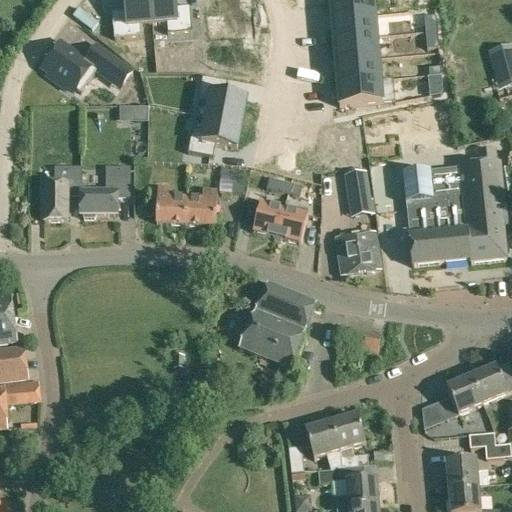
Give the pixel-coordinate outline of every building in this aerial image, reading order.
[(138,28),(152,27),(149,0),(123,0),(125,16),(113,17),(115,42),(139,39),(138,28)] [(175,0),(149,0),(152,27),(167,26),(168,36),(192,34),(190,10),(176,11),(175,0)] [(375,0),(331,0),(333,19),(355,17),(377,15),(375,0)] [(355,17),(333,19),(335,40),(379,36),(377,15),(355,17)] [(427,31),(440,30),(439,23),(427,24),(427,31)] [(440,30),(427,31),(429,40),(440,39),(440,30)] [(379,36),(335,40),(337,62),(381,58),(379,36)] [(63,43),(44,69),(50,73),(48,76),(68,91),(70,88),(76,93),(78,91),(82,94),(100,72),(111,81),(123,65),(100,48),(89,62),(63,43)] [(381,58),(337,62),(339,84),(383,79),(381,58)] [(503,102),(511,99),(511,60),(493,66),(503,102)] [(432,75),(444,73),(443,66),(432,66),(432,75)] [(444,81),(444,73),(432,75),(432,82),(444,81)] [(383,79),(339,84),(341,105),(386,101),(397,100),(395,78),(383,79)] [(200,82),(196,106),(207,107),(205,121),(242,126),(246,101),(224,98),(225,86),(200,82)] [(134,110),(134,124),(149,124),(149,110),(134,110)] [(192,134),(189,158),(214,161),(216,149),(234,151),(235,148),(239,148),(242,126),(205,121),(203,135),(192,134)] [(498,167),(496,153),(476,155),(478,169),(404,177),(407,205),(413,270),(471,264),(472,267),(507,263),(501,210),(504,209),(500,167),(498,167)] [(82,194),(82,170),(55,170),(55,188),(45,188),(44,225),(69,225),(69,200),(81,201),(81,195),(81,194),(82,194)] [(81,195),(81,201),(81,218),(83,218),(84,222),(95,222),(96,218),(118,218),(118,202),(131,202),(131,170),(106,170),(106,195),(81,195)] [(244,198),(246,173),(221,172),(220,196),(244,198)] [(367,175),(347,178),(351,208),(353,207),(358,207),(363,206),(368,205),(371,205),(367,175)] [(299,201),(303,189),(269,180),(266,192),(299,201)] [(187,202),(172,201),(173,191),(158,190),(156,226),(186,228),(187,202)] [(187,202),(186,228),(216,229),(218,194),(203,193),(202,203),(187,202)] [(277,241),(285,212),(261,206),(253,235),(277,241)] [(285,212),(277,241),(301,247),(310,213),(294,209),(293,214),(285,212)] [(342,280),(381,274),(376,235),(336,241),(342,280)] [(303,339),(316,306),(268,286),(254,319),(303,339)] [(0,347),(17,346),(10,299),(0,300),(0,347)] [(289,371),(303,339),(254,319),(241,352),(289,371)] [(375,369),(381,338),(341,331),(335,364),(345,366),(345,364),(375,369)] [(0,387),(29,384),(24,350),(0,352),(0,387)] [(497,372),(496,370),(472,381),(483,408),(508,398),(507,396),(511,393),(511,384),(511,381),(511,380),(511,377),(508,368),(497,372)] [(451,402),(439,407),(446,424),(457,420),(483,408),(472,381),(447,391),(451,402)] [(0,432),(8,432),(6,408),(41,406),(39,385),(4,388),(5,390),(0,390),(0,432)] [(357,419),(331,427),(340,456),(339,456),(341,463),(342,472),(345,472),(364,471),(365,470),(369,470),(367,459),(355,460),(352,452),(366,448),(357,419)] [(331,427),(305,434),(314,463),(325,460),(329,474),(339,473),(339,472),(342,472),(341,463),(339,456),(340,456),(331,427)] [(495,450),(494,437),(473,438),(469,439),(470,452),(485,451),(495,450)] [(485,451),(486,463),(511,461),(510,448),(495,450),(485,451)] [(291,477),(304,476),(302,451),(288,452),(291,477)] [(476,463),(446,466),(448,492),(478,490),(488,489),(487,475),(477,476),(476,463)] [(329,474),(318,475),(319,488),(341,486),(346,486),(347,500),(335,501),(336,511),(345,511),(348,511),(379,509),(377,482),(365,483),(364,471),(345,472),(342,472),(339,472),(339,473),(329,474)] [(480,511),(478,490),(448,492),(450,511),(480,511)] [(294,511),(311,511),(310,498),(293,500),(294,511)]
